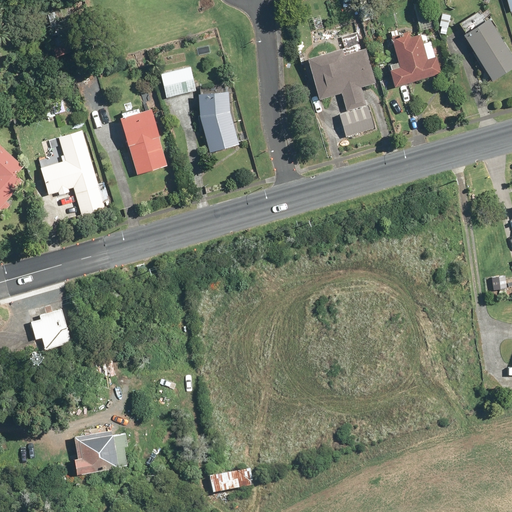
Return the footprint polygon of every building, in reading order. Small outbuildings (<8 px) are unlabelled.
[(419,32),(432,27),(435,37),(447,33),(446,27),(452,25),(448,16),(446,10),(415,21),(419,32)] [(511,55),(487,18),(461,35),(490,80),(511,65),(511,55)] [(385,71),(390,89),(442,75),(437,56),(424,60),(417,36),(408,38),(406,31),(389,35),(398,67),(385,71)] [(362,43),(307,60),(319,98),(339,92),(344,106),(364,99),(359,86),(374,81),(362,43)] [(159,73),(165,99),(196,91),(190,66),(159,73)] [(102,103),(95,78),(85,81),(92,106),(102,103)] [(228,94),(197,96),(198,120),(208,151),(238,142),(229,114),(228,94)] [(368,104),(336,113),(343,135),(374,126),(368,104)] [(148,110),(118,119),(137,177),(167,167),(148,110)] [(38,166),(46,195),(71,188),(79,219),(105,212),(82,130),(57,137),(63,160),(38,166)] [(0,204),(21,182),(13,174),(21,166),(0,145),(0,204)] [(59,310),(28,318),(36,350),(67,343),(59,310)] [(69,457),(73,477),(130,467),(123,427),(72,436),(76,456),(69,457)] [(249,464),(205,474),(210,496),(254,486),(249,464)]
